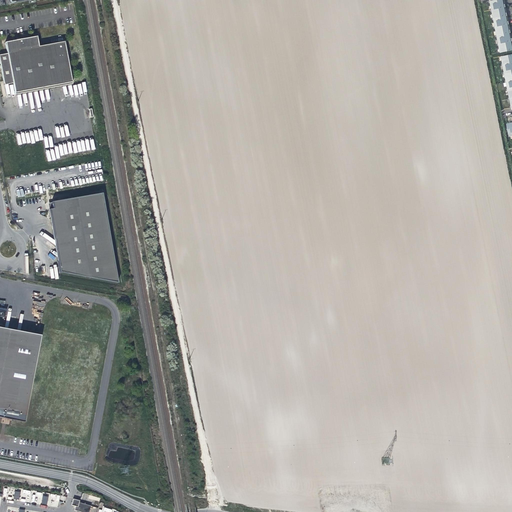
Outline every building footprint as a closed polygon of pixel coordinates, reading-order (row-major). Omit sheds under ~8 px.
[(502,0),(494,0),(491,1),(501,52),(511,49),(511,46),(511,47),(511,44),(510,41),(511,41),(511,38),(510,38),(509,36),(509,33),(511,33),(510,30),(508,30),(508,28),(507,24),(509,24),(508,21),(506,22),(506,19),(505,16),(507,16),(507,13),(505,13),(504,10),(504,7),(506,7),(505,4),(503,4),(502,2),(502,0)] [(15,94),(72,84),(64,42),(39,47),(37,37),(6,42),(8,54),(0,55),(0,60),(3,78),(12,76),(13,83),(15,94)] [(511,104),(511,54),(502,56),(511,104)] [(3,78),(5,84),(13,83),(12,76),(3,78)] [(102,192),(52,202),(53,209),(50,209),(61,272),(119,282),(102,192)] [(0,417),(24,422),(40,335),(0,327),(0,417)] [(80,511),(89,511),(92,506),(80,503),(80,501),(74,499),(72,505),(76,507),(75,511),(80,511)]
